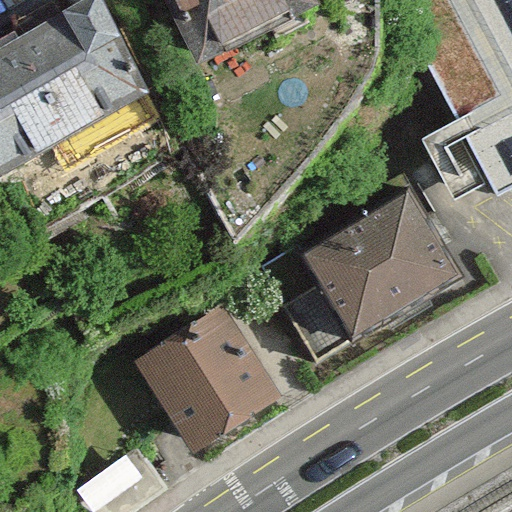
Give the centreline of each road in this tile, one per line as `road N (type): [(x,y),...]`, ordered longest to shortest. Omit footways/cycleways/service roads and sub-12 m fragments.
road 1 (primary): [(511,341),(229,511)]
road 2 (primary): [(346,511),(511,408)]
